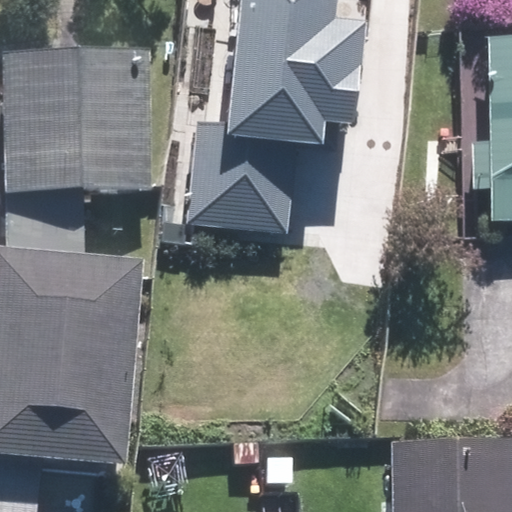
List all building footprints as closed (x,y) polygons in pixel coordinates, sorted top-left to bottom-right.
[(337,0),(240,0),(230,125),(199,122),(190,224),(292,233),(301,137),(321,139),(323,116),(355,119),(363,22),(336,20),(337,0)] [(511,43),(481,45),(488,229),(511,228),(511,43)] [(138,269),(83,264),(80,195),(150,192),(145,54),(1,59),(8,258),(0,256),(0,511),(32,511),(34,494),(0,491),(0,462),(120,474),(138,269)] [(265,343),(264,364),(281,365),(278,420),(360,424),(364,348),(265,343)] [(384,449),(385,511),(510,511),(509,446),(384,449)]
